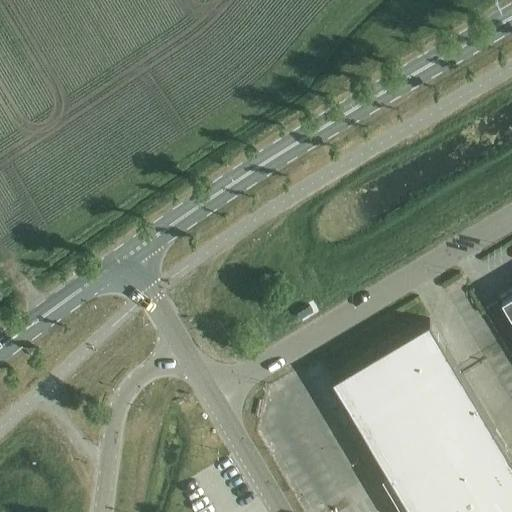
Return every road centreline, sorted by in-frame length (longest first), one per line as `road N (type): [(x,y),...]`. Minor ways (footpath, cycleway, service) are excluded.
road 1 (tertiary): [(124,258),(266,161),(511,17)]
road 2 (unclassified): [(210,397),(511,219)]
road 3 (unclassified): [(101,511),(119,403),(135,379),(182,350)]
road 4 (tertiary): [(14,338),(124,258)]
road 5 (unclassified): [(210,397),(279,511)]
